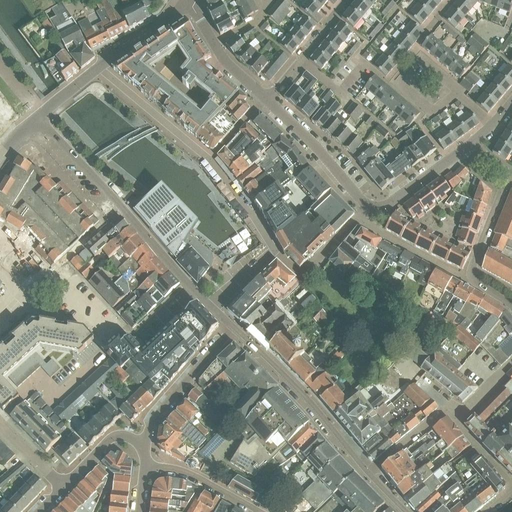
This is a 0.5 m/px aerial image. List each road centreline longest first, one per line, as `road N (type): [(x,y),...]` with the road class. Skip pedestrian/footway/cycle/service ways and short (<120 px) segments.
road 1 (residential): [(233,327),(38,118)]
road 2 (residential): [(366,471),(233,327)]
road 3 (residential): [(38,118),(186,7)]
road 4 (residential): [(468,281),(508,179),(504,163),(470,138)]
road 5 (residential): [(372,211),(267,95)]
road 6 (residential): [(49,275),(104,332),(101,357),(64,392)]
road 7 (residential): [(144,445),(163,408),(233,327)]
road 8 (residential): [(433,114),(401,85),(423,61),(460,96)]
road 9 (residential): [(267,95),(350,0)]
road 10 (residential): [(468,281),(376,230),(372,211)]
road 11 (residential): [(372,211),(470,138)]
road 12 (residential): [(146,466),(179,471),(258,511)]
